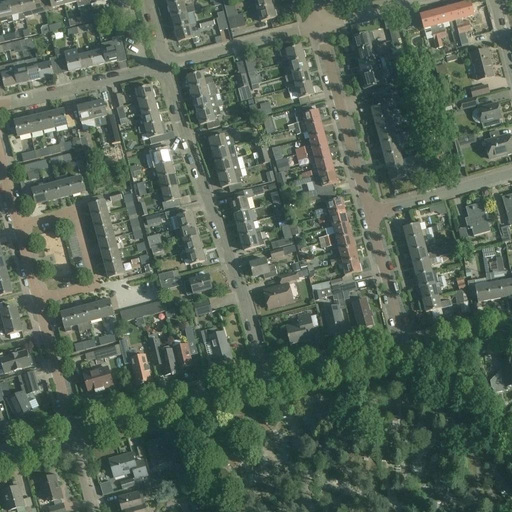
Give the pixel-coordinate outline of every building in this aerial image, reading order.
[(24,13),(20,0),(8,3),(12,16),(18,15),(20,21),(25,20),(24,13)] [(20,0),(24,13),(31,12),(32,16),(38,15),(37,14),(45,13),(44,7),(41,8),(39,0),(20,0)] [(45,0),(47,7),(44,7),(45,13),(53,11),(53,8),(65,5),(63,0),(45,0)] [(255,0),(258,9),(273,5),(271,0),(255,0)] [(170,11),(172,18),(186,14),(194,12),(192,6),(185,8),(183,2),(169,6),(169,7),(168,7),(169,12),(170,11)] [(468,22),(467,18),(474,16),(471,2),(458,6),(462,23),(468,22)] [(8,3),(0,4),(0,19),(1,23),(7,22),(8,24),(13,23),(12,16),(8,3)] [(276,17),(273,5),(258,9),(261,21),(276,17)] [(457,27),(463,26),(462,23),(458,6),(446,9),(449,22),(455,21),(457,27)] [(449,22),(446,9),(433,12),(439,33),(444,31),(443,24),(449,22)] [(439,33),(433,12),(421,16),(424,29),(430,27),(432,34),(439,33)] [(174,24),(175,30),(190,26),(186,14),(172,18),(172,19),(171,19),(172,24),(174,24)] [(93,15),(81,17),(83,24),(94,21),(93,15)] [(239,28),(236,15),(227,17),(231,30),(239,28)] [(70,27),(83,24),(81,17),(68,20),(70,27)] [(190,25),(210,21),(209,17),(189,21),(190,25)] [(220,32),(228,30),(224,17),(218,18),(216,19),(220,32)] [(462,23),(463,26),(465,33),(471,31),(468,21),(468,22),(462,23)] [(190,26),(175,30),(175,31),(174,32),(175,36),(177,36),(178,42),(193,38),(190,26)] [(399,39),(397,33),(395,28),(389,29),(392,41),(399,39)] [(356,51),(371,47),(368,34),(352,38),(356,51)] [(116,53),(124,51),(121,36),(112,38),(113,41),(101,44),(103,50),(106,63),(118,60),(116,53)] [(25,40),(27,48),(33,47),(32,39),(25,40)] [(281,58),(288,56),(289,62),(304,58),(301,46),(279,52),(281,58)] [(376,46),(371,47),(356,51),(359,63),(375,59),(379,58),(376,46)] [(62,55),(57,57),(58,61),(61,61),(64,73),(69,72),(82,69),(78,56),(77,50),(70,52),(70,53),(62,55)] [(94,66),(106,63),(103,50),(90,53),(94,66)] [(475,68),(490,64),(491,64),(488,50),(470,54),(472,63),(473,63),(475,68)] [(445,55),(447,62),(458,60),(456,52),(445,55)] [(82,69),(94,66),(90,53),(78,56),(82,69)] [(59,74),(56,62),(58,61),(57,57),(49,58),(50,63),(38,66),(41,79),(54,76),(59,74)] [(289,62),(293,74),(308,70),(304,58),(289,62)] [(254,72),(258,71),(255,59),(245,61),(248,73),(254,72)] [(375,59),(359,63),(362,76),(378,72),(375,59)] [(61,61),(58,61),(56,62),(59,74),(64,73),(61,61)] [(12,64),(17,85),(29,82),(26,68),(19,70),(17,63),(12,64)] [(239,76),(246,74),(243,63),(236,64),(239,76)] [(5,88),(17,85),(12,64),(0,67),(0,75),(2,76),(5,88)] [(490,64),(475,68),(478,81),(493,77),(490,64)] [(436,68),(438,77),(448,75),(445,65),(436,68)] [(29,82),(41,79),(38,66),(26,68),(29,82)] [(308,70),(293,74),(296,86),(311,82),(308,70)] [(191,89),(206,85),(213,82),(212,78),(204,80),(202,72),(188,76),(191,89)] [(378,72),(362,76),(364,81),(361,82),(363,90),(381,85),(378,72)] [(236,78),(239,89),(249,86),(246,74),(239,76),(240,77),(236,78)] [(289,95),(298,93),(299,99),(314,95),(311,82),(296,86),(296,87),(288,89),(289,95)] [(191,89),(194,101),(209,97),(213,96),(212,90),(207,91),(206,85),(191,89)] [(490,93),(488,85),(471,89),(473,97),(490,93)] [(136,90),(139,103),(154,99),(151,86),(136,90)] [(249,86),(239,89),(239,90),(242,89),(243,92),(242,92),(244,100),(245,100),(246,101),(252,99),(249,86)] [(371,91),(373,99),(386,96),(384,88),(371,91)] [(117,109),(123,107),(120,95),(113,97),(117,109)] [(194,101),(197,113),(218,107),(223,106),(222,101),(211,104),(209,97),(194,101)] [(461,111),(479,106),(477,97),(458,102),(459,103),(455,104),(457,111),(461,110),(461,111)] [(138,116),(143,115),(157,111),(154,99),(139,103),(134,105),(138,116)] [(104,101),(91,104),(93,115),(95,120),(96,125),(109,122),(104,101)] [(269,103),(260,105),(261,109),(258,110),(260,117),(272,113),(269,103)] [(96,125),(95,120),(93,115),(91,104),(78,107),(84,130),(97,127),(96,125)] [(393,111),(389,112),(387,104),(371,108),(374,121),(394,116),(393,111)] [(478,109),(475,111),(473,113),(473,116),(473,119),(475,122),(478,123),(481,123),(482,123),(483,129),(501,124),(499,119),(501,119),(497,104),(478,109)] [(220,116),(218,107),(197,113),(198,113),(196,114),(197,119),(199,119),(201,125),(207,123),(209,130),(221,126),(219,120),(215,121),(214,118),(220,116)] [(293,124),(294,125),(290,126),(291,131),(295,130),(322,123),(319,110),(303,115),(302,111),(295,113),(298,123),(293,124)] [(64,111),(52,114),(55,129),(68,126),(64,111)] [(143,115),(146,127),(161,123),(157,111),(143,115)] [(55,129),(52,114),(39,116),(43,132),(55,129)] [(39,116),(27,119),(31,134),(43,132),(39,116)] [(374,121),(377,133),(393,129),(391,122),(395,121),(394,116),(374,121)] [(31,134),(27,119),(15,122),(18,137),(31,134)] [(164,135),(161,123),(146,127),(139,129),(140,134),(147,132),(149,139),(150,139),(152,145),(164,142),(162,136),(164,135)] [(308,133),(310,139),(325,135),(322,123),(295,130),(297,136),(308,133)] [(210,139),(213,152),(234,146),(231,133),(230,134),(230,131),(222,133),(222,129),(209,133),(211,139),(210,139)] [(393,129),(377,133),(381,145),(400,140),(399,134),(395,136),(393,129)] [(111,131),(114,144),(121,142),(117,130),(111,131)] [(485,142),(489,159),(511,153),(511,146),(509,135),(500,138),(498,131),(489,134),(491,140),(485,142)] [(295,151),(296,155),(328,147),(325,135),(310,139),(312,146),(295,151)] [(400,140),(402,145),(417,141),(416,136),(407,138),(400,140)] [(86,137),(80,139),(83,151),(90,150),(86,137)] [(255,142),(258,153),(267,150),(264,139),(255,142)] [(381,145),(384,157),(400,153),(398,146),(402,145),(400,140),(381,145)] [(465,167),(463,161),(457,140),(451,142),(458,169),(460,169),(461,172),(464,171),(463,168),(465,167)] [(132,151),(136,145),(130,141),(126,147),(132,151)] [(64,144),(66,152),(74,150),(72,142),(64,144)] [(61,153),(59,145),(51,147),(53,155),(61,153)] [(150,168),(157,166),(171,162),(168,150),(167,151),(165,145),(153,148),(155,154),(147,156),(150,168)] [(234,146),(213,152),(216,164),(237,158),(234,146)] [(298,161),(310,158),(312,164),(332,159),(328,147),(296,155),(298,161)] [(41,158),(49,156),(47,148),(39,150),(41,158)] [(36,159),(35,151),(22,155),(23,162),(36,159)] [(258,153),(261,165),(270,163),(266,151),(258,153)] [(384,157),(387,169),(407,164),(406,159),(401,160),(400,153),(384,157)] [(405,159),(406,159),(407,164),(413,162),(426,159),(425,154),(405,159)] [(63,157),(65,164),(72,162),(70,155),(63,157)] [(216,164),(219,176),(240,170),(245,169),(242,157),(237,158),(216,164)] [(58,158),(50,160),(52,167),(60,165),(58,158)] [(287,171),(284,159),(276,162),(279,173),(287,171)] [(302,175),(303,179),(335,171),(332,159),(312,164),(314,172),(302,175)] [(430,173),(427,160),(421,162),(424,174),(430,173)] [(38,163),(40,170),(48,168),(46,161),(38,163)] [(86,171),(83,161),(77,163),(80,173),(86,171)] [(171,162),(157,166),(160,179),(175,175),(171,162)] [(40,170),(38,163),(24,166),(26,174),(40,170)] [(407,164),(387,169),(390,182),(406,178),(404,170),(408,169),(407,164)] [(240,170),(219,176),(223,188),(229,186),(231,192),(243,189),(240,178),(242,178),(240,170)] [(338,183),(335,171),(303,179),(305,185),(314,182),(316,191),(325,189),(325,190),(333,188),(332,185),(338,183)] [(160,179),(163,191),(178,187),(175,175),(160,179)] [(81,178),(69,181),(73,196),(85,193),(81,178)] [(61,199),(73,196),(69,181),(57,184),(61,199)] [(49,202),(45,187),(44,183),(39,184),(40,189),(32,191),(36,206),(49,202)] [(49,202),(61,199),(57,184),(45,187),(49,202)] [(178,187),(163,191),(166,203),(163,204),(165,209),(181,205),(179,200),(181,199),(178,187)] [(233,209),(235,215),(250,211),(247,199),(264,194),(263,187),(236,194),(237,201),(231,202),(232,203),(230,204),(231,210),(233,209)] [(131,194),(123,196),(125,204),(133,202),(131,194)] [(311,205),(322,202),(321,196),(309,199),(311,205)] [(511,225),(511,197),(503,200),(510,226),(511,225)] [(139,211),(145,210),(141,198),(135,200),(139,211)] [(315,212),(316,219),(346,211),(342,198),(327,203),(328,209),(315,212)] [(93,217),(108,213),(105,201),(90,205),(93,217)] [(134,206),(126,208),(128,216),(136,214),(134,206)] [(469,218),(465,219),(468,230),(470,229),(470,230),(472,230),(474,236),(490,232),(486,219),(485,220),(484,214),(485,214),(482,206),(466,210),(469,218)] [(171,219),(175,231),(196,225),(192,213),(183,215),(182,209),(166,213),(167,220),(171,219)] [(250,211),(235,215),(238,226),(253,222),(250,211)] [(320,224),(331,221),(333,227),(349,223),(346,211),(316,219),(317,220),(319,219),(320,224)] [(108,213),(93,217),(96,229),(111,225),(108,213)] [(137,218),(129,221),(131,228),(139,226),(137,218)] [(238,226),(241,238),(261,233),(259,229),(255,230),(253,222),(238,226)] [(352,235),(349,223),(333,227),(335,235),(331,236),(332,240),(336,239),(352,235)] [(406,240),(422,236),(418,223),(403,228),(406,240)] [(111,225),(96,229),(100,241),(114,238),(111,225)] [(183,235),(184,241),(199,237),(196,225),(175,231),(176,237),(183,235)] [(511,241),(507,226),(501,228),(505,243),(511,241)] [(141,231),(133,233),(135,241),(143,239),(141,231)] [(261,234),(261,233),(241,238),(244,251),(264,245),(262,240),(258,241),(256,235),(261,234)] [(340,252),(355,247),(352,235),(336,239),(332,240),(325,242),(326,248),(338,245),(340,252)] [(406,240),(409,252),(425,248),(425,247),(422,236),(406,240)] [(186,246),(187,253),(202,249),(199,237),(184,241),(177,243),(179,248),(186,246)] [(463,239),(466,251),(473,250),(469,237),(463,239)] [(114,238),(100,241),(103,254),(118,250),(114,238)] [(290,238),(277,242),(279,248),(291,245),(290,238)] [(146,251),(144,243),(136,245),(138,253),(146,251)] [(331,262),(332,267),(343,264),(358,260),(355,247),(340,252),(342,259),(331,262)] [(284,255),(288,255),(286,248),(270,252),(272,261),(285,257),(284,255)] [(409,252),(413,264),(428,260),(425,248),(409,252)] [(481,250),(483,259),(495,256),(493,248),(481,250)] [(187,253),(180,255),(182,262),(189,260),(191,265),(205,261),(202,249),(187,253)] [(118,250),(103,254),(106,266),(121,262),(118,250)] [(142,265),(149,263),(147,255),(139,258),(142,265)] [(264,279),(277,276),(274,265),(268,267),(266,259),(250,264),(254,277),(263,274),(264,279)] [(343,264),(346,276),(362,272),(358,260),(343,264)] [(413,264),(416,276),(431,272),(431,269),(428,260),(413,264)] [(121,262),(106,266),(109,278),(124,274),(121,262)] [(0,269),(0,282),(8,281),(5,269),(0,269)] [(160,282),(174,278),(173,272),(158,276),(160,282)] [(416,276),(419,288),(435,284),(431,272),(416,276)] [(297,273),(278,277),(280,285),(299,280),(297,273)] [(212,278),(209,278),(209,276),(191,281),(186,282),(187,289),(186,289),(188,296),(205,291),(206,292),(210,291),(211,290),(212,289),(211,284),(213,282),(212,278)] [(174,278),(160,282),(162,289),(176,285),(174,278)] [(456,280),(459,291),(465,289),(462,278),(456,280)] [(341,286),(343,285),(342,279),(330,282),(332,288),(341,286)] [(511,296),(511,280),(500,283),(503,298),(511,296)] [(8,281),(0,282),(0,295),(11,293),(8,281)] [(487,285),(474,287),(473,281),(465,282),(469,299),(476,297),(477,303),(490,301),(487,285)] [(357,291),(354,282),(343,285),(341,286),(343,295),(357,291)] [(500,283),(487,285),(490,301),(503,298),(500,283)] [(419,288),(422,300),(438,296),(435,284),(419,288)] [(269,308),(293,302),(288,285),(265,291),(269,308)] [(322,300),(322,298),(333,296),(334,301),(344,299),(343,295),(341,286),(332,288),(313,293),(315,302),(322,300)] [(465,292),(459,293),(461,304),(467,302),(465,292)] [(438,296),(422,300),(426,313),(445,308),(444,302),(440,304),(438,296)] [(197,317),(212,313),(209,300),(193,304),(197,317)] [(360,330),(373,326),(366,300),(353,304),(360,330)] [(111,301),(98,304),(102,319),(115,316),(111,301)] [(164,301),(158,302),(161,313),(166,311),(164,301)] [(153,303),(156,314),(161,313),(158,302),(153,303)] [(153,303),(147,305),(150,315),(156,314),(153,303)] [(87,307),(90,322),(102,319),(98,304),(87,307)] [(142,306),(145,317),(150,315),(147,305),(142,306)] [(142,306),(137,308),(140,318),(145,317),(142,306)] [(330,336),(344,333),(339,306),(324,309),(330,336)] [(0,316),(2,316),(4,323),(18,319),(15,307),(0,310),(0,316)] [(87,307),(74,311),(78,325),(90,322),(87,307)] [(134,320),(140,318),(137,308),(132,309),(134,320)] [(132,309),(126,310),(129,321),(134,320),(132,309)] [(129,321),(126,310),(121,312),(124,323),(129,321)] [(61,314),(65,329),(66,334),(71,332),(70,327),(78,325),(74,311),(61,314)] [(298,317),(299,323),(286,326),(290,344),(308,341),(305,330),(313,329),(310,314),(298,317)] [(3,329),(5,329),(7,336),(22,332),(18,319),(4,323),(1,324),(3,329)] [(184,329),(187,342),(194,341),(191,328),(184,329)] [(231,359),(225,338),(224,332),(216,334),(214,329),(201,333),(204,345),(211,343),(216,363),(231,359)] [(107,336),(109,344),(116,342),(114,335),(107,336)] [(109,344),(107,336),(98,339),(100,346),(109,344)] [(82,343),(84,350),(88,349),(96,347),(94,340),(82,343)] [(136,350),(129,352),(127,340),(120,342),(125,365),(132,363),(137,386),(145,384),(144,383),(151,382),(145,355),(138,357),(136,350)] [(180,374),(179,370),(178,371),(174,350),(161,353),(158,340),(150,342),(156,366),(162,364),(165,376),(172,375),(173,376),(180,374)] [(188,345),(181,346),(180,341),(172,343),(174,350),(178,371),(179,370),(186,369),(185,368),(193,366),(188,345)] [(82,343),(74,345),(76,353),(84,350),(82,343)] [(93,353),(95,362),(117,356),(115,347),(93,353)] [(31,366),(31,365),(33,364),(30,357),(28,357),(26,351),(17,354),(9,357),(9,356),(0,359),(0,360),(3,370),(0,370),(0,375),(4,374),(5,375),(14,372),(22,370),(21,369),(31,366)] [(511,359),(503,362),(505,376),(497,378),(500,393),(509,391),(508,387),(511,386),(511,359)] [(112,387),(109,375),(110,375),(108,368),(92,373),(84,375),(89,392),(95,390),(96,394),(105,391),(104,389),(112,387)] [(39,391),(33,372),(18,377),(21,386),(24,385),(27,395),(39,391)] [(5,383),(0,384),(0,389),(0,390),(2,396),(8,395),(7,389),(5,383)] [(32,410),(24,393),(7,400),(16,418),(32,410)] [(170,452),(166,453),(162,440),(147,444),(153,465),(172,459),(173,466),(180,464),(176,449),(170,451),(170,452)] [(135,464),(132,454),(109,460),(114,478),(133,472),(136,480),(148,477),(143,461),(135,464)] [(52,502),(54,502),(55,506),(49,508),(50,511),(66,511),(64,504),(62,504),(61,500),(62,500),(54,474),(46,477),(47,479),(40,481),(43,491),(41,492),(43,500),(50,497),(52,502)] [(188,477),(179,481),(181,485),(190,481),(188,477)] [(123,490),(136,486),(133,479),(121,482),(123,490)] [(162,486),(160,480),(144,484),(146,490),(162,486)] [(10,484),(11,489),(3,492),(9,511),(24,507),(18,487),(16,482),(10,484)] [(121,511),(122,511),(125,511),(142,506),(138,493),(118,498),(121,511)]
